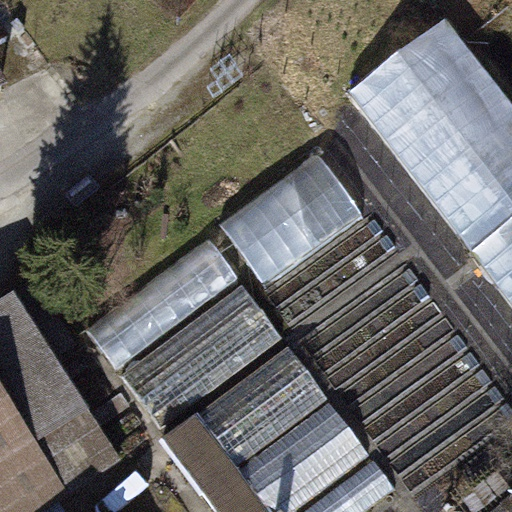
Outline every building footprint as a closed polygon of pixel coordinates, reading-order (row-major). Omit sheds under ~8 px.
[(511,302),(511,89),(459,22),(356,100),(511,302)] [(0,55),(0,92),(15,86),(0,55)] [(268,285),(369,215),(326,153),(225,224),(268,285)] [(100,321),(217,511),(377,511),(393,503),(231,240),(100,321)] [(0,511),(63,511),(128,471),(22,305),(0,319),(0,511)] [(329,383),(397,493),(475,445),(467,433),(508,407),(473,350),(422,382),(397,342),(329,383)]
